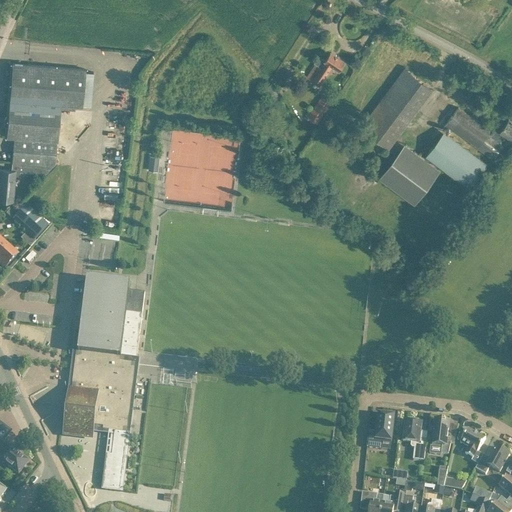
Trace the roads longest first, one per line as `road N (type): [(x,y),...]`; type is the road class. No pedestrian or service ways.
road 1 (residential): [(511,434),(461,406),(368,395),(351,511)]
road 2 (tertiary): [(511,83),(357,0)]
